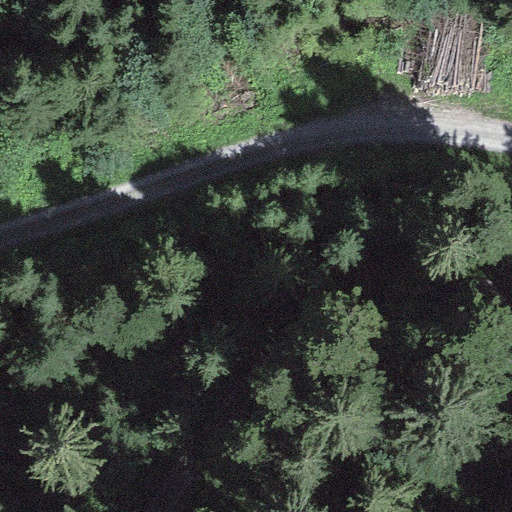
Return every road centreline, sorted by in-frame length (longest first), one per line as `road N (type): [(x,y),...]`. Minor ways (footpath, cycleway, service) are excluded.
road 1 (track): [(0,221),(310,130),(403,121),(511,133)]
road 2 (track): [(511,289),(386,306),(265,360),(221,409),(157,511)]
